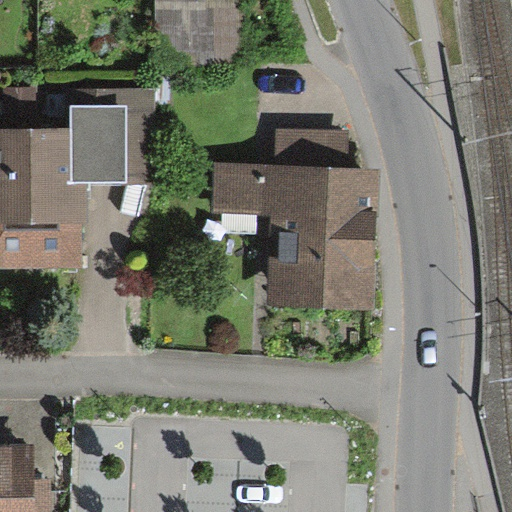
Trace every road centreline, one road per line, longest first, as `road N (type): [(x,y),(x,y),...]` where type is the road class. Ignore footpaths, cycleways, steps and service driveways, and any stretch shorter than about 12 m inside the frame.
road 1 (residential): [(0,376),(429,393)]
road 2 (residential): [(429,393),(426,219),(399,91),(363,0)]
